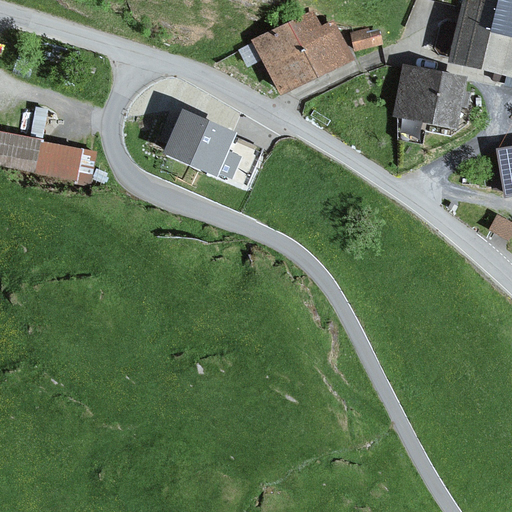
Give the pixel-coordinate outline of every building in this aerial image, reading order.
[(423,0),(461,9),(462,0),(423,0)] [(511,0),(462,0),(461,9),(446,66),(511,80),(511,0)] [(313,14),(284,28),(311,84),(354,64),(334,23),(320,29),(313,14)] [(378,27),(350,34),(354,53),(382,46),(378,27)] [(311,84),(284,28),(251,44),(260,62),(279,100),(311,84)] [(260,62),(251,44),(237,50),(246,69),(260,62)] [(8,49),(4,63),(18,68),(22,54),(8,49)] [(466,80),(403,68),(393,119),(455,131),(460,108),(468,110),(471,94),(463,93),(466,80)] [(236,135),(179,110),(160,155),(214,179),(216,174),(232,181),(242,158),(228,152),(234,138),(236,135)] [(43,141),(0,133),(0,167),(91,184),(96,154),(42,144),(43,141)] [(262,150),(234,138),(228,152),(242,158),(232,181),(247,187),(262,150)] [(511,148),(495,151),(498,169),(487,170),(490,194),(504,192),(504,198),(511,196),(511,148)] [(511,225),(496,216),(487,231),(506,242),(511,230),(511,225)]
